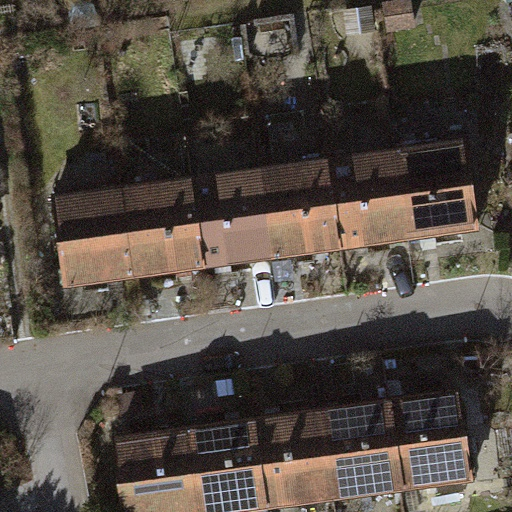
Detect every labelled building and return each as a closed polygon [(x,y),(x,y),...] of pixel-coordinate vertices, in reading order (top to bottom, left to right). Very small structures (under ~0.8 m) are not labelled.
[(469,133),(400,144),(415,242),(485,231),(469,133)] [(400,144),(331,155),(346,253),(415,242),(400,144)] [(331,155),(262,166),(277,263),(346,253),(331,155)] [(262,166),(192,177),(208,274),(277,263),(262,166)] [(192,177),(123,188),(139,285),(208,274),(192,177)] [(123,188),(54,199),(69,296),(139,285),(123,188)] [(391,388),(404,488),(471,479),(457,379),(391,388)] [(324,397),(338,497),(404,488),(391,388),(324,397)] [(257,406),(271,506),(338,497),(324,397),(257,406)] [(190,415),(203,511),(229,511),(271,506),(257,406),(190,415)] [(123,424),(135,511),(203,511),(190,415),(123,424)]
